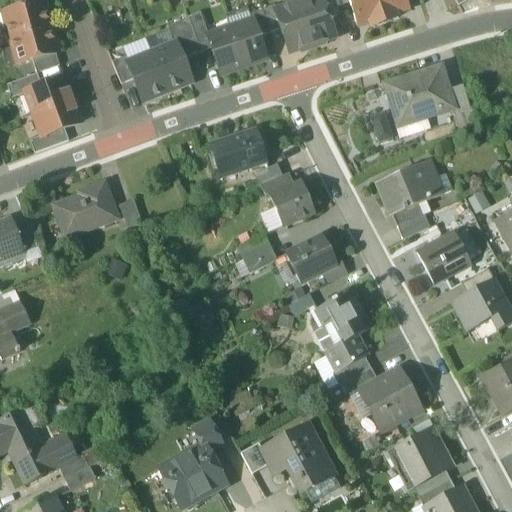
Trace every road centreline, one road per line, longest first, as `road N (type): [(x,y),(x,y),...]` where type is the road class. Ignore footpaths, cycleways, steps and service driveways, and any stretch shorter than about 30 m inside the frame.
road 1 (residential): [(509,511),(289,88)]
road 2 (residential): [(124,141),(289,88)]
road 3 (residential): [(289,88),(448,36)]
road 4 (residential): [(124,141),(73,0)]
road 5 (residential): [(0,186),(124,141)]
